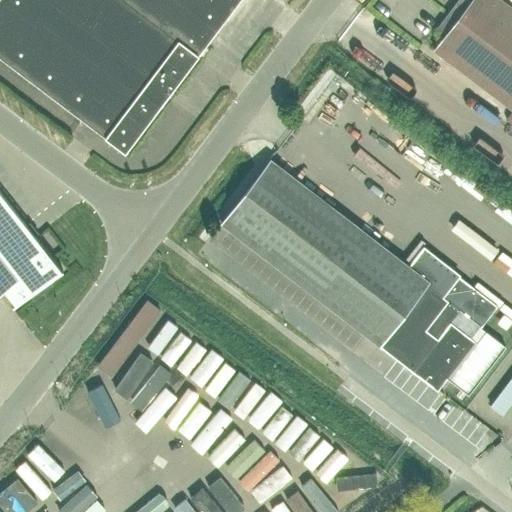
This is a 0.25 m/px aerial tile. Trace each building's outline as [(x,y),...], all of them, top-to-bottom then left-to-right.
[(0,0),(0,57),(124,152),(238,0),(0,0)] [(511,8),(500,0),(470,0),(433,50),(511,109),(511,8)] [(326,144),(383,179),(391,166),(334,130),(326,144)] [(379,345),(411,371),(436,390),(446,376),(461,388),(471,376),(475,379),(489,361),(469,346),(473,341),(469,338),(478,326),(477,324),(493,303),(422,249),(409,266),(269,158),(220,222),(379,345)] [(0,293),(3,291),(17,309),(65,271),(0,187),(0,293)] [(152,298),(104,364),(118,375),(167,309),(152,298)] [(511,396),(505,391),(492,407),(508,421),(511,415),(511,396)] [(474,435),(479,450),(502,443),(497,427),(474,435)]
